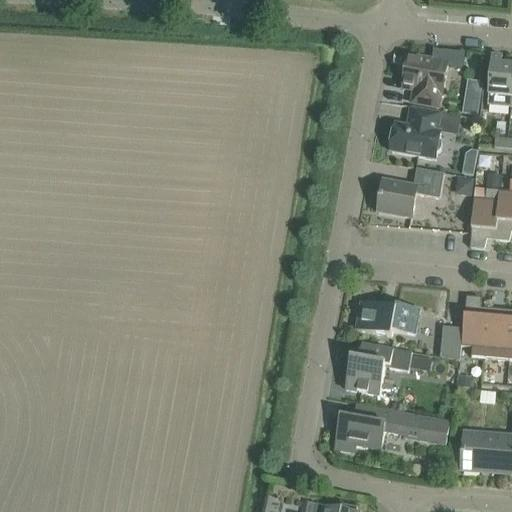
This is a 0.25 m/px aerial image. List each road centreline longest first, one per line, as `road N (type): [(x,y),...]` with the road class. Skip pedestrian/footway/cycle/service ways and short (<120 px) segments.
road 1 (residential): [(405,502),(318,480),(304,460),(344,261)]
road 2 (residential): [(344,261),(385,29)]
road 3 (residential): [(385,29),(214,11)]
road 4 (residential): [(214,11),(43,0)]
road 5 (residential): [(511,276),(344,261)]
road 6 (residential): [(385,29),(511,41)]
